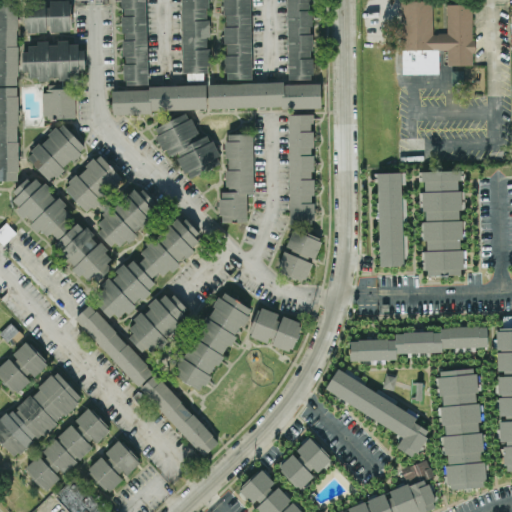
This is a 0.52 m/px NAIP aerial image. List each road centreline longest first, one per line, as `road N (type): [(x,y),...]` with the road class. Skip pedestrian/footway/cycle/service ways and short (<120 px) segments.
road 1 (residential): [(346,0),(338,297)]
road 2 (residential): [(338,297),(298,388),(177,511)]
